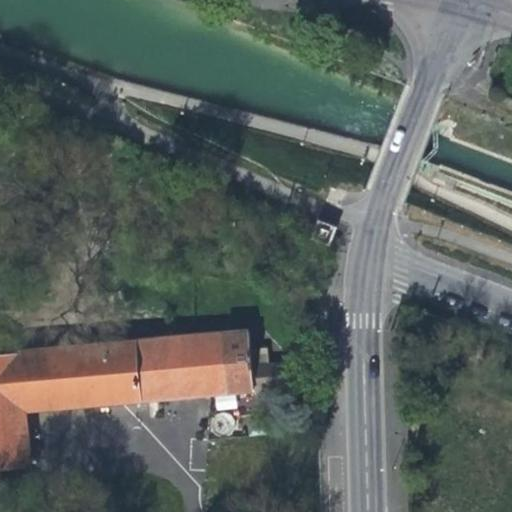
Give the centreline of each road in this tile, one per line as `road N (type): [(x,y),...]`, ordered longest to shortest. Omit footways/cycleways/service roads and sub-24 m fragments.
road 1 (secondary): [(464,0),(383,191),(366,258)]
road 2 (secondary): [(366,258),(370,511)]
road 3 (residential): [(366,258),(511,302)]
